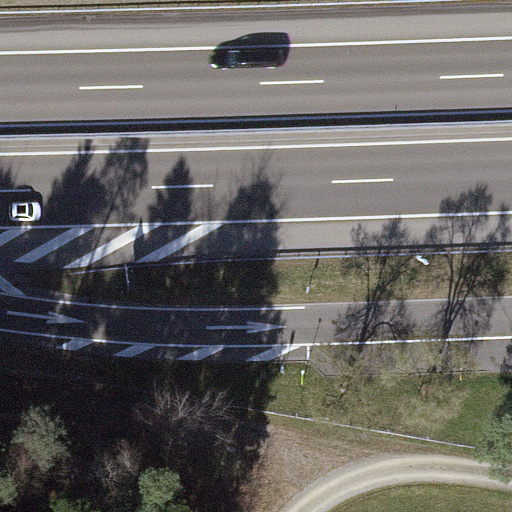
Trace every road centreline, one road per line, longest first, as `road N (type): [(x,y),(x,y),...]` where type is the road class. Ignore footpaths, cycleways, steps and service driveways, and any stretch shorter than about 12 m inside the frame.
road 1 (motorway): [(0,191),(511,176)]
road 2 (motorway): [(511,74),(0,89)]
road 3 (track): [(0,394),(261,436),(339,484)]
road 4 (track): [(310,511),(339,484),(431,465),(511,480)]
